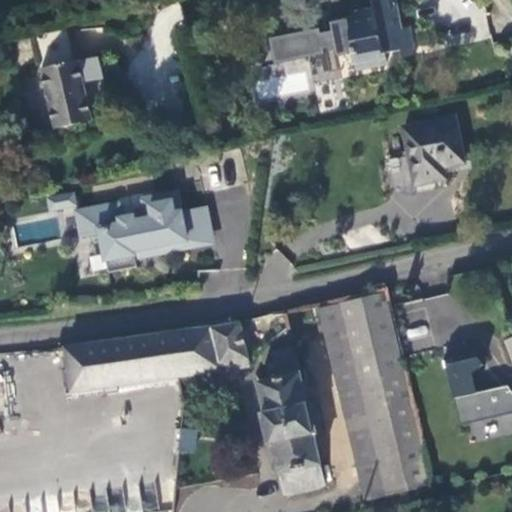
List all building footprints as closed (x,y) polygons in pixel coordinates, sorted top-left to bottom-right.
[(355,17),(332,22),(335,35),(323,38),(322,34),(274,43),(278,67),(327,57),(326,53),(352,48),(356,67),(387,60),(386,53),(413,49),(408,29),(399,30),(393,0),(374,0),(372,0),(375,10),(355,14),(355,17)] [(33,33),(55,130),(91,123),(69,27),(33,33)] [(457,116),(403,130),(416,184),(446,177),(443,166),(467,161),(457,116)] [(159,254),(188,248),(181,216),(177,197),(141,205),(145,224),(134,227),(132,222),(121,224),(118,209),(77,218),(82,244),(101,240),(109,279),(138,273),(136,264),(134,256),(158,251),(159,254)] [(204,212),(181,216),(188,248),(159,254),(158,251),(134,256),(136,264),(212,248),(204,212)] [(389,285),(317,300),(368,501),(438,486),(406,355),(389,285)] [(283,309),(239,319),(243,334),(286,325),(283,309)] [(239,319),(66,348),(72,392),(178,377),(224,371),(223,363),(248,360),(243,334),(239,319)] [(286,496),(328,485),(319,451),(322,450),(317,425),(327,422),(322,400),(310,403),(296,344),(275,350),(281,378),(260,383),(266,414),(263,415),(269,446),(274,446),(286,496)] [(485,363),(473,347),(447,353),(463,424),(466,423),(511,412),(511,385),(510,383),(479,390),(475,371),(485,363)]
